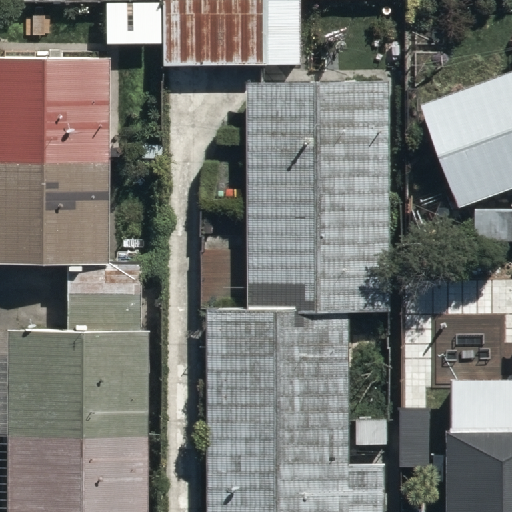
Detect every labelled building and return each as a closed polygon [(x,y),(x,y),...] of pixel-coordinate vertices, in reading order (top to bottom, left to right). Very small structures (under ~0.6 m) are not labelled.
[(262,0),(155,0),(157,68),(264,66),(262,0)] [(148,511),(150,280),(143,280),(143,255),(107,255),(108,56),(0,55),(0,264),(65,265),(64,330),(5,330),(5,344),(0,344),(0,440),(4,440),(4,511),(148,511)] [(511,72),(422,106),(460,207),(511,187),(511,72)] [(394,314),(397,80),(252,78),(249,305),(212,304),(209,511),(386,511),(387,419),(350,419),(352,313),(394,314)] [(455,428),(446,428),(448,511),(511,511),(511,355),(503,355),(503,378),(453,379),(455,428)]
